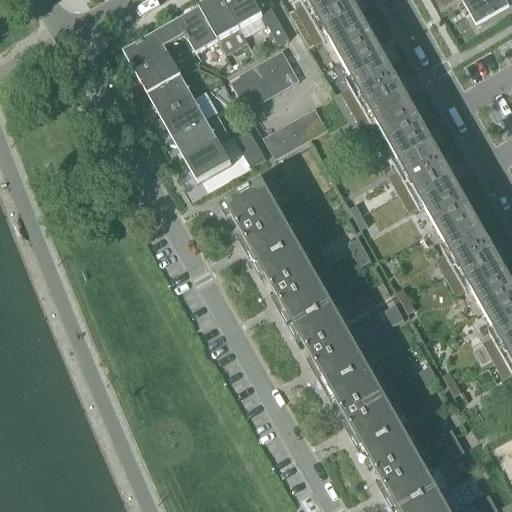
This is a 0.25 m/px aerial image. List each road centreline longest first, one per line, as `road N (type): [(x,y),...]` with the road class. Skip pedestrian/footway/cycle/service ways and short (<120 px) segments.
road 1 (residential): [(330,511),(65,37)]
road 2 (residential): [(511,199),(400,0)]
